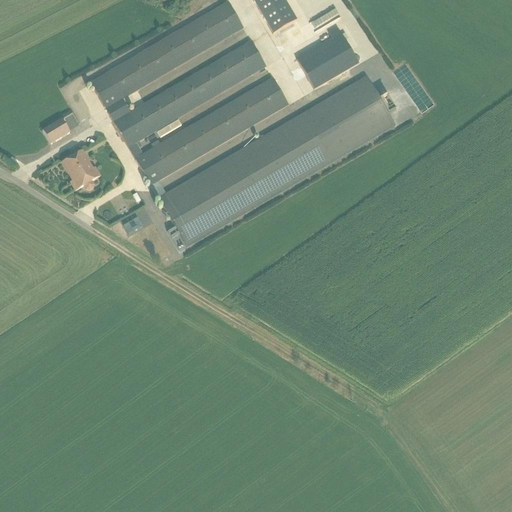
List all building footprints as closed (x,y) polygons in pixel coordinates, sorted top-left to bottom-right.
[(297,23),(284,0),(252,0),(274,37),(297,23)] [(150,188),(288,107),(272,80),(142,156),(136,146),(266,69),(251,43),(131,113),(124,101),(245,30),(229,3),(90,85),(150,188)] [(320,32),(343,19),(340,13),(317,26),(320,32)] [(359,66),(337,30),(329,35),(332,40),(297,61),(316,92),(359,66)] [(187,249),(394,128),(365,79),(167,196),(159,183),(150,188),(187,249)] [(77,115),(68,120),(74,132),(83,128),(77,115)] [(66,121),(46,133),(55,148),(75,136),(66,121)] [(91,183),(99,179),(84,152),(62,164),(76,191),(84,186),(88,193),(95,189),(91,183)] [(127,229),(132,238),(146,230),(141,221),(127,229)]
